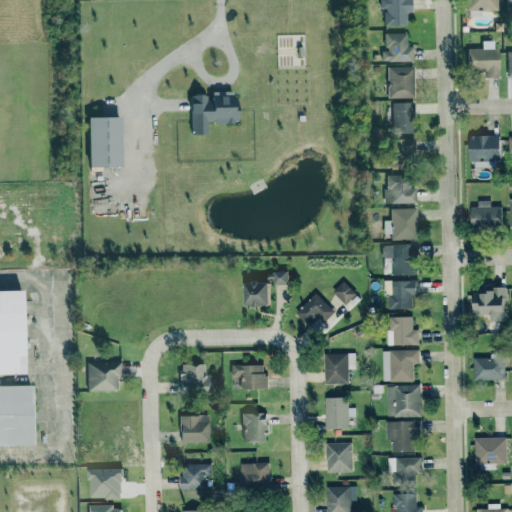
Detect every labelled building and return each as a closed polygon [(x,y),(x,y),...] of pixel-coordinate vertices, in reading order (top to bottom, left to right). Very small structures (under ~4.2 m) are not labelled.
[(407,25),(406,0),(378,0),(378,8),(382,8),(382,25),(407,25)] [(496,0),(464,0),(465,16),(479,16),(479,11),(496,11),(496,0)] [(511,0),(503,0),(504,8),(511,7),(511,0)] [(383,33),(383,51),(380,51),(380,61),(411,62),(411,47),(405,46),(405,33),(383,33)] [(484,77),(496,77),(495,48),(464,49),(464,72),(484,71),(484,77)] [(386,98),(411,97),(410,66),(385,67),(386,98)] [(186,104),(186,128),(192,128),(192,135),(204,135),(204,123),(234,123),(234,99),(229,99),(229,91),(208,91),(208,95),(192,95),(192,104),(186,104)] [(391,102),(390,133),(412,134),(413,103),(391,102)] [(83,118),(84,168),(116,167),(115,117),(83,118)] [(498,136),(467,135),(466,161),(497,161),(498,136)] [(413,139),(388,138),(387,161),(412,163),(413,139)] [(384,204),(414,203),(414,187),(409,187),(408,175),(383,176),(384,204)] [(499,206),(489,207),(489,200),(476,201),(476,207),(468,207),(468,227),(499,227),(499,206)] [(414,209),(388,209),(389,240),(415,239),(414,209)] [(381,244),(382,274),(411,273),(411,243),(381,244)] [(262,283),(286,282),(285,271),(262,272),(262,283)] [(415,279),(382,279),(382,295),(387,295),(387,308),(411,308),(411,296),(415,296),(415,279)] [(265,280),(240,281),(241,305),(265,304),(265,280)] [(344,304),(355,294),(342,280),(331,291),(344,304)] [(0,288),(0,374),(22,374),(21,289),(0,288)] [(469,313),(504,313),(504,288),(469,289),(469,313)] [(307,325),(317,315),(323,321),(333,311),(314,292),(294,312),(307,325)] [(388,345),(417,345),(417,329),(411,329),(411,316),(388,316),(388,345)] [(412,381),(412,363),(418,363),(418,350),(383,350),(382,381),(412,381)] [(323,383),(347,383),(347,369),(354,368),(354,353),(322,353),(323,383)] [(503,379),(503,357),(472,357),(472,379),(503,379)] [(117,361),(84,361),(85,390),(118,389),(117,361)] [(201,363),(178,363),(178,387),(202,387),(201,363)] [(264,364),(229,364),(228,375),(238,375),(238,388),(264,388),(264,364)] [(0,383),(0,444),(24,444),(24,426),(31,426),(30,383),(0,383)] [(386,385),(386,417),(419,416),(419,385),(386,385)] [(324,397),(323,428),(347,428),(347,415),(354,415),(354,407),(347,407),(347,397),(324,397)] [(265,412),(240,412),(240,441),(264,442),(265,412)] [(207,415),(178,414),(177,441),(207,442),(207,415)] [(385,440),(390,440),(390,452),(416,451),(415,420),(384,421),(385,440)] [(473,437),(474,464),(484,463),(484,469),(489,468),(489,465),(492,465),(492,463),(506,463),(505,436),(473,437)] [(351,471),(350,442),(325,442),(325,472),(351,471)] [(387,457),(388,473),(394,473),(394,478),(420,477),(420,456),(387,457)] [(266,462),(238,462),(239,487),(267,487),(266,462)] [(210,463),(179,463),(179,490),(206,490),(205,476),(210,476),(210,463)] [(325,486),(325,511),(349,511),(350,500),(355,500),(355,485),(325,486)] [(415,493),(391,493),(390,511),(420,511),(421,506),(415,506),(415,493)]
